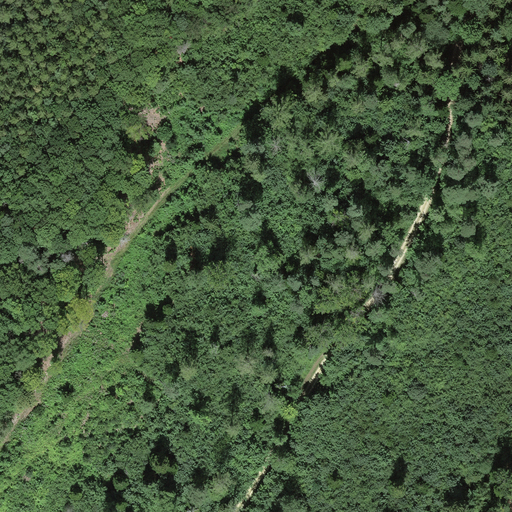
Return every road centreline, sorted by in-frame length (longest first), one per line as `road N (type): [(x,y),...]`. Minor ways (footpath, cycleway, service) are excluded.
road 1 (track): [(472,0),(433,207),(299,404),(240,511)]
road 2 (track): [(410,511),(511,384)]
